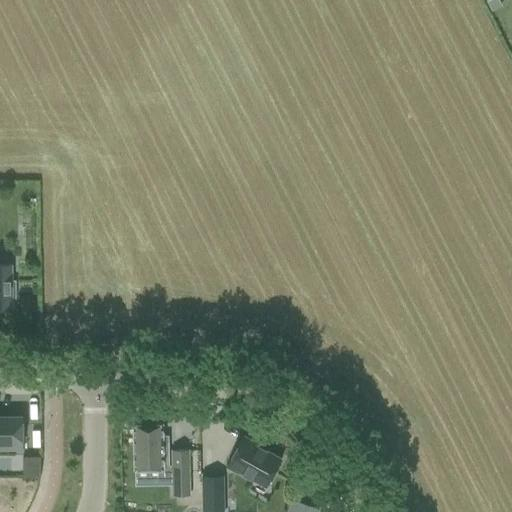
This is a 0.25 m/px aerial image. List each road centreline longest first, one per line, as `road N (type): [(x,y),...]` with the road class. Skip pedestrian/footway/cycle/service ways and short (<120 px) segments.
road 1 (residential): [(369,511),(321,439),(269,395),(216,380),(92,375)]
road 2 (unclassified): [(89,511),(92,375)]
